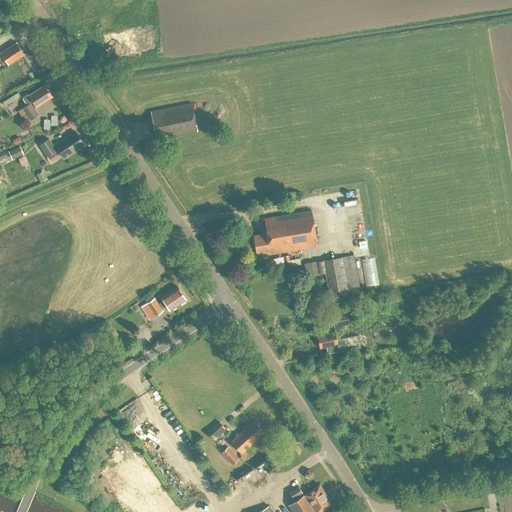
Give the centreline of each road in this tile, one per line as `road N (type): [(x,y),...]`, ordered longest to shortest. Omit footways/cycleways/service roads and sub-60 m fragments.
road 1 (tertiary): [(227,301),(27,0)]
road 2 (unclassified): [(22,511),(70,417),(227,301)]
road 3 (tertiary): [(367,511),(227,301)]
road 4 (unclassified): [(511,483),(384,511)]
